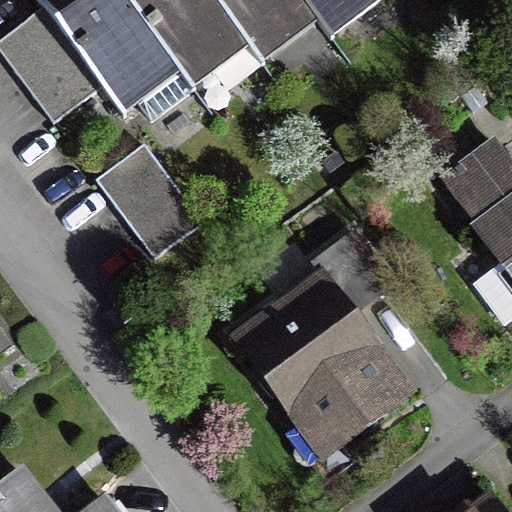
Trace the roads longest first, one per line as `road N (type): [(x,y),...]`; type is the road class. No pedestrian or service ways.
road 1 (residential): [(0,233),(209,511)]
road 2 (residential): [(371,511),(511,409)]
